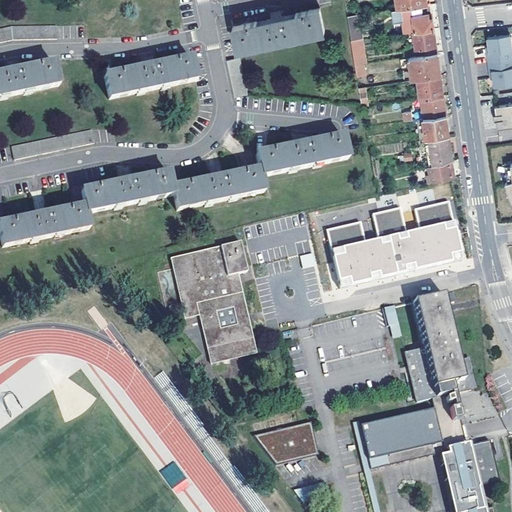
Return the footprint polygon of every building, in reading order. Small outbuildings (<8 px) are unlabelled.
[(396,0),(398,8),(412,6),(427,4),(426,0),(396,0)] [(414,31),(434,28),(432,17),(429,18),(429,12),(413,15),(412,6),(398,8),(402,33),(414,31)] [(233,26),(238,49),(325,30),(320,8),(276,18),(233,26)] [(356,14),(347,16),(351,40),(360,39),(356,14)] [(0,44),(16,41),(57,40),(56,26),(11,27),(0,29),(0,44)] [(434,28),(414,31),(418,56),(437,52),(434,28)] [(486,60),(510,57),(507,32),(484,35),(486,45),(487,52),(484,52),(486,60)] [(360,39),(351,40),(355,65),(364,64),(360,39)] [(437,52),(418,56),(401,58),(403,67),(411,66),(413,79),(418,78),(441,75),(439,64),(437,52)] [(228,60),(237,106),(250,103),(240,57),(228,60)] [(511,67),(510,57),(486,60),(487,69),(490,69),(491,76),(492,85),(511,81),(511,67)] [(104,77),(109,100),(196,81),(191,59),(147,68),(104,77)] [(364,64),(355,65),(357,76),(366,75),(364,64)] [(0,76),(0,99),(59,87),(54,65),(9,74),(0,76)] [(418,78),(421,98),(443,95),(441,75),(418,78)] [(366,86),(359,87),(362,107),(369,106),(366,86)] [(424,118),(446,114),(444,98),(443,95),(421,98),(424,118)] [(511,101),(492,104),(496,127),(511,124),(511,101)] [(406,121),(414,119),(412,111),(405,112),(406,121)] [(426,139),(429,138),(449,135),(447,118),(446,114),(424,118),(423,118),(426,139)] [(417,119),(420,140),(424,139),(426,139),(423,118),(417,119)] [(83,133),(86,146),(94,144),(91,131),(83,133)] [(86,146),(83,133),(12,148),(14,161),(86,146)] [(429,138),(434,165),(451,160),(453,159),(452,156),(449,135),(429,138)] [(90,230),(87,215),(174,196),(177,211),(264,193),(261,178),(348,160),(343,137),(299,146),(256,156),(259,170),(214,180),(172,189),(169,174),(125,183),(82,192),(85,207),(40,217),(0,225),(0,238),(2,248),(90,230)] [(424,139),(429,166),(434,165),(429,138),(426,139),(424,139)] [(427,181),(454,177),(451,160),(434,165),(429,166),(427,167),(428,173),(426,174),(427,181)] [(510,180),(502,182),(507,196),(511,193),(511,162),(508,163),(510,180)] [(427,268),(460,260),(446,202),(412,210),(417,230),(419,241),(406,244),(404,233),(398,208),(370,215),(376,240),(378,251),(365,254),(363,243),(358,222),(324,230),(337,289),(413,271),(412,266),(418,264),(425,263),(427,268)] [(417,230),(404,233),(406,244),(419,241),(417,230)] [(376,240),(363,243),(365,254),(378,251),(376,240)] [(248,279),(242,248),(217,254),(173,265),(187,324),(201,321),(209,355),(253,345),(239,281),(248,279)] [(314,253),(300,255),(302,268),(316,266),(314,253)] [(443,294),(445,303),(454,300),(452,292),(443,294)] [(445,303),(443,294),(412,302),(424,347),(405,353),(419,402),(433,398),(436,408),(363,429),(376,472),(452,450),(457,449),(460,460),(450,463),(447,464),(451,479),(454,478),(461,476),(465,489),(468,488),(475,510),(469,511),(503,511),(501,503),(490,506),(481,509),(474,486),(484,483),(505,477),(494,437),(471,444),(468,435),(471,435),(468,423),(465,423),(456,391),(477,385),(469,355),(458,358),(445,303)] [(393,306),(388,308),(393,326),(397,325),(393,306)] [(381,309),(386,327),(389,327),(393,326),(388,308),(381,309)] [(393,326),(389,327),(392,339),(400,337),(397,325),(393,326)] [(309,422),(250,436),(273,466),(313,456),(309,436),(312,435),(309,422)] [(380,511),(387,511),(376,472),(363,429),(362,426),(356,428),(380,511)] [(447,454),(450,463),(460,460),(457,449),(452,450),(453,453),(447,454)] [(161,470),(174,494),(189,486),(176,461),(161,470)] [(465,489),(461,476),(454,478),(464,511),(469,511),(475,510),(468,488),(465,489)] [(484,483),(474,486),(481,509),(490,506),(484,483)] [(321,484),(293,491),(301,502),(324,496),(321,484)]
